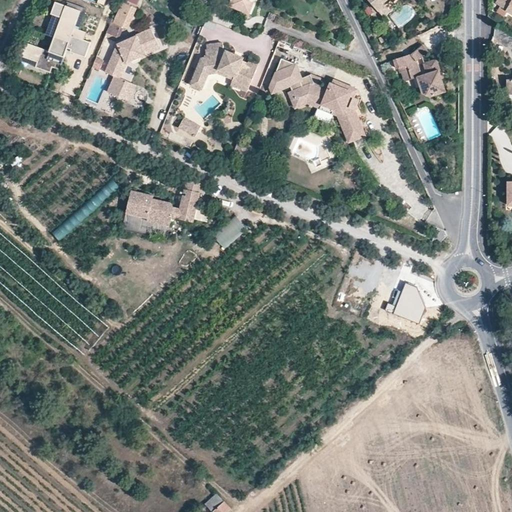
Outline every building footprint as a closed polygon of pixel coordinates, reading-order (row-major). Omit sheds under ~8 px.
[(76,26),(82,9),(67,4),(57,0),(53,12),(63,16),(51,50),(25,40),(21,54),(38,60),(36,66),(52,72),(54,66),(61,68),(70,43),(74,44),(72,50),(87,56),(93,40),(86,38),(74,33),(76,26)] [(82,28),(89,7),(68,0),(67,4),(82,9),(76,26),(82,28)] [(141,0),(124,0),(115,23),(123,26),(129,29),(141,0)] [(232,0),(231,4),(253,14),(258,0),(232,0)] [(369,0),(381,12),(393,2),(396,4),(400,0),(369,0)] [(498,0),(496,4),(508,11),(511,3),(511,2),(508,0),(498,0)] [(396,4),(393,2),(381,12),(385,17),(397,6),(396,4)] [(506,17),(509,11),(508,11),(502,7),(498,12),(506,17)] [(123,26),(115,23),(110,35),(118,38),(123,26)] [(86,38),(88,31),(82,28),(76,26),(74,33),(86,38)] [(118,97),(125,81),(119,78),(125,63),(127,58),(133,56),(134,59),(158,49),(150,30),(134,36),(135,37),(117,44),(117,46),(116,45),(104,73),(113,77),(107,93),(118,97)] [(305,49),(284,40),(281,47),(302,56),(305,49)] [(249,92),(259,67),(250,63),(249,64),(243,62),(239,60),(236,55),(228,52),(227,53),(225,52),(224,45),(208,47),(208,51),(207,51),(208,58),(203,59),(196,76),(207,80),(209,74),(219,74),(221,70),(236,76),(235,80),(234,82),(238,83),(241,88),(249,92)] [(432,55),(428,49),(416,57),(408,59),(394,61),(396,69),(401,68),(410,67),(411,71),(412,82),(415,82),(420,81),(421,91),(422,97),(428,101),(430,101),(435,100),(447,98),(445,85),(444,76),(444,75),(443,66),(442,64),(441,63),(438,63),(429,64),(431,75),(425,76),(422,61),(432,55)] [(96,57),(93,69),(101,70),(104,59),(96,57)] [(338,82),(334,90),(322,85),(317,75),(307,78),(301,64),(285,58),(273,87),(275,93),(297,84),(299,91),(305,103),(315,99),(328,104),(326,107),(339,113),(341,109),(347,111),(358,137),(363,135),(364,138),(373,134),(362,110),(350,104),(352,101),(355,102),(359,92),(356,90),(357,87),(342,80),(340,83),(338,82)] [(221,70),(219,74),(235,80),(236,76),(221,70)] [(411,71),(404,72),(406,83),(412,82),(411,71)] [(207,80),(196,76),(193,85),(203,89),(207,80)] [(135,85),(125,81),(118,97),(128,101),(135,85)] [(356,90),(359,92),(355,102),(352,101),(350,104),(362,110),(367,106),(366,104),(369,98),(362,95),(364,90),(357,87),(356,90)] [(301,112),(315,106),(323,109),(322,113),(344,121),(354,143),(364,138),(363,135),(358,137),(347,111),(341,109),(339,113),(326,107),(328,104),(315,99),(305,103),(299,91),(293,93),(301,112)] [(201,123),(186,115),(180,127),(196,136),(201,123)] [(236,154),(246,158),(251,145),(241,141),(236,154)] [(246,158),(249,159),(254,146),(251,145),(246,158)] [(119,186),(111,178),(51,234),(58,242),(119,186)] [(186,189),(200,193),(202,186),(188,182),(186,189)] [(186,189),(182,203),(197,207),(200,193),(186,189)] [(132,190),(126,212),(147,218),(147,221),(169,228),(172,219),(174,209),(173,204),(153,199),(154,196),(132,190)] [(182,203),(180,211),(178,220),(192,224),(193,221),(197,207),(182,203)] [(197,207),(193,221),(207,224),(210,211),(197,207)] [(172,219),(178,220),(180,211),(174,209),(172,219)] [(235,216),(214,237),(226,249),(247,228),(235,216)] [(355,252),(350,265),(359,267),(364,255),(355,252)] [(120,266),(106,255),(87,279),(102,291),(112,278),(120,266)] [(171,275),(146,259),(136,274),(163,291),(171,275)] [(377,291),(384,295),(392,281),(385,277),(377,291)] [(137,295),(112,278),(102,291),(125,310),(137,295)] [(506,300),(503,296),(498,300),(501,304),(506,300)] [(220,494),(208,504),(215,511),(230,511),(233,510),(220,494)]
